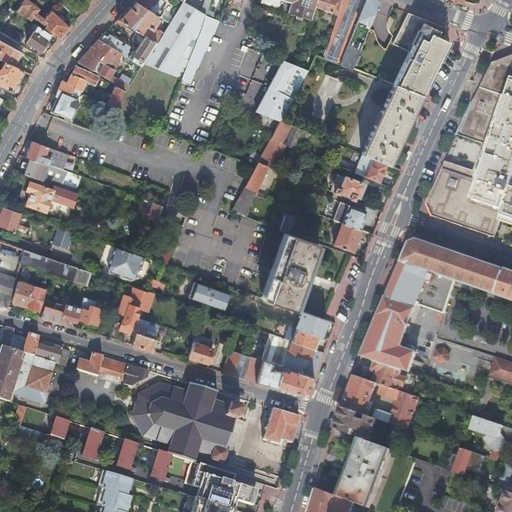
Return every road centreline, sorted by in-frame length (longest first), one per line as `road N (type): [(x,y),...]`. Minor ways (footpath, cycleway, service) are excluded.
road 1 (residential): [(322,411),(0,315)]
road 2 (tertiary): [(395,215),(322,411)]
road 3 (tertiary): [(485,27),(395,215)]
road 4 (residential): [(111,0),(50,66),(0,155)]
road 5 (residential): [(395,215),(511,255)]
